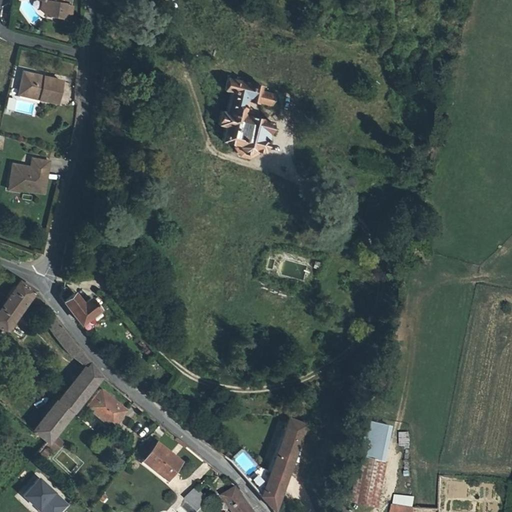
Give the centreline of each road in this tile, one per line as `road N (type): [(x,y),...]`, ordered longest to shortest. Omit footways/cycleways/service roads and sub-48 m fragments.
road 1 (residential): [(256,511),(217,459),(147,416),(32,277)]
road 2 (residential): [(32,277),(45,263),(71,170),(86,58)]
